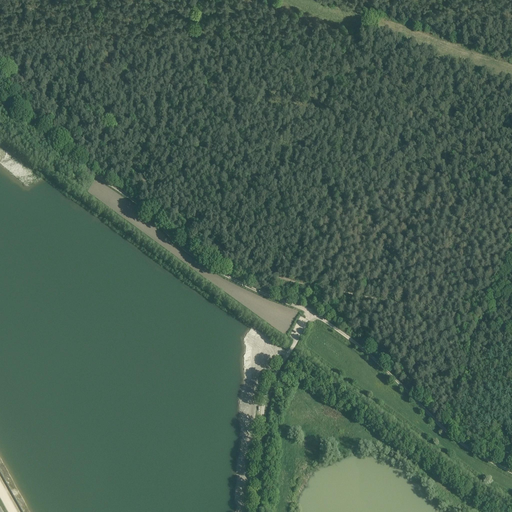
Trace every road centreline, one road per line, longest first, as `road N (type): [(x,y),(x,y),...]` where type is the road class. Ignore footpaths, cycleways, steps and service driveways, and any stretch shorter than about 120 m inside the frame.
road 1 (track): [(511,471),(454,437),(337,329),(181,246),(113,184),(0,103)]
road 2 (track): [(0,63),(198,231),(242,257),(320,288),(483,322),(511,340)]
road 3 (unclassified): [(254,511),(262,404),(313,313)]
